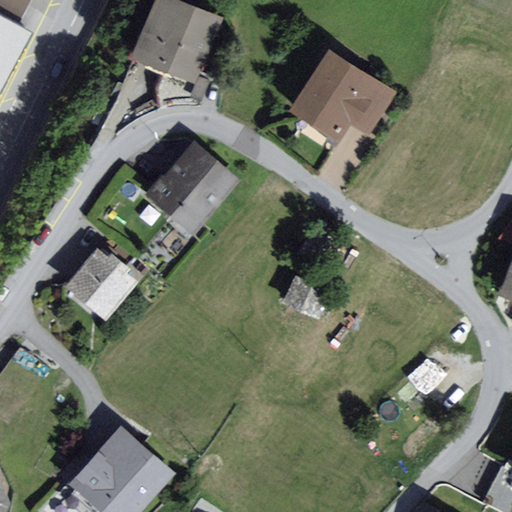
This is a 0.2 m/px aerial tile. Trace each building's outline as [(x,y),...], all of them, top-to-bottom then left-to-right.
[(0,0),(0,101),(40,32),(26,22),(35,0),(0,0)] [(222,14),(185,0),(155,0),(134,56),(197,80),(222,14)] [(400,89),(327,44),(286,110),(336,141),(352,116),(375,130),(400,89)] [(240,176),(195,139),(148,195),(196,235),(240,176)] [(338,234),(314,220),(297,250),(322,264),(338,234)] [(110,254),(103,244),(66,281),(102,318),(141,280),(128,268),(134,264),(116,248),(110,254)] [(511,259),(500,292),(511,296),(511,259)] [(335,290),(295,269),(280,298),(320,318),(335,290)] [(424,388),(439,378),(427,360),(412,370),(424,388)] [(139,511),(177,472),(118,417),(106,430),(63,476),(101,511),(139,511)] [(0,507),(13,501),(7,483),(0,482),(0,507)] [(486,498),(508,509),(511,501),(511,498),(491,487),(486,498)]
